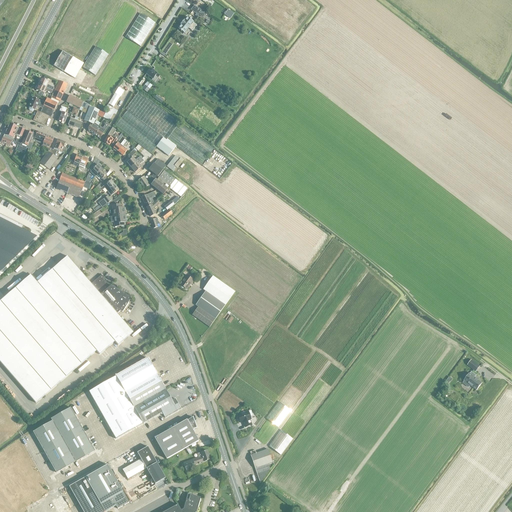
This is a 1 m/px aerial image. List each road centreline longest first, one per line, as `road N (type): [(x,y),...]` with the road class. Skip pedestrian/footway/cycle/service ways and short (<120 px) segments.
road 1 (residential): [(2,112),(95,152),(121,175),(143,229),(126,262)]
road 2 (secondary): [(227,463),(175,320),(126,262)]
road 3 (secondary): [(126,262),(7,186)]
road 4 (tertiary): [(2,112),(58,0)]
